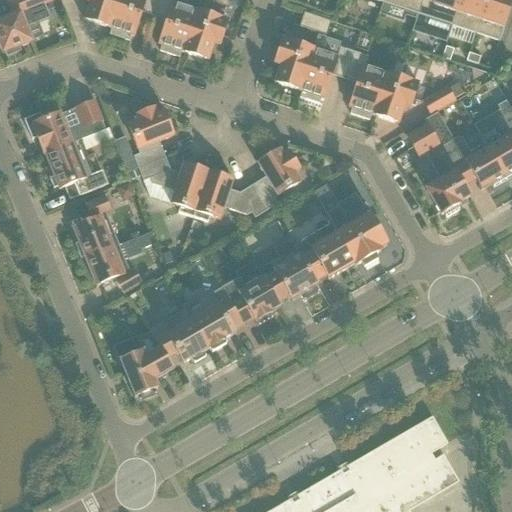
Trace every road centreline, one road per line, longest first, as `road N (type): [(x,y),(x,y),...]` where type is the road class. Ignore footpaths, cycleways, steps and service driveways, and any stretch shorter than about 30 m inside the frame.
road 1 (unclassified): [(134,488),(453,302)]
road 2 (residential): [(428,267),(118,447)]
road 3 (unclassified): [(172,511),(476,337)]
road 4 (residential): [(118,447),(0,149)]
road 5 (residential): [(428,267),(387,188),(346,144),(228,108)]
road 6 (residential): [(228,108),(95,64),(61,64),(0,93)]
road 7 (residential): [(511,511),(505,389),(476,337)]
